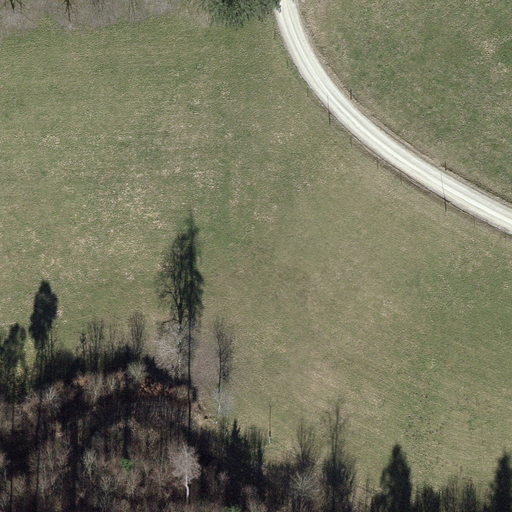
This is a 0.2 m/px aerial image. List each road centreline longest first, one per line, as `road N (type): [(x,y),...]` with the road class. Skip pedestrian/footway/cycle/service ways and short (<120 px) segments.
road 1 (track): [(302,511),(274,496),(209,429),(159,403),(115,411),(0,457)]
road 2 (track): [(285,0),(318,88),(420,170),(511,216)]
